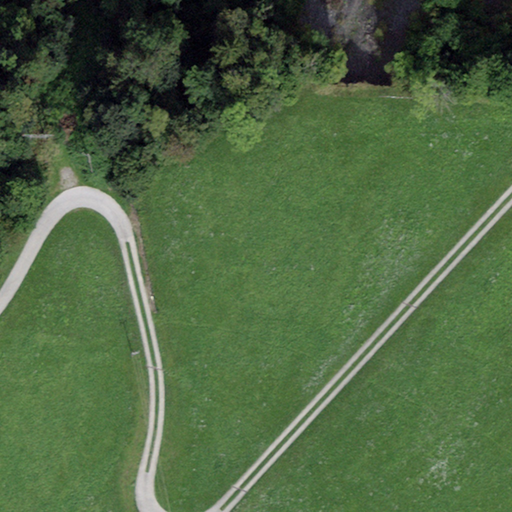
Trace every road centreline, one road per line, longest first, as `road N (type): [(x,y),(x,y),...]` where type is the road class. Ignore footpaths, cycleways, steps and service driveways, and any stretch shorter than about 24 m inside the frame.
road 1 (track): [(0,302),(51,213),(80,198),(108,204),(131,257),(157,385),(146,473),(151,511)]
road 2 (track): [(215,511),(511,196)]
